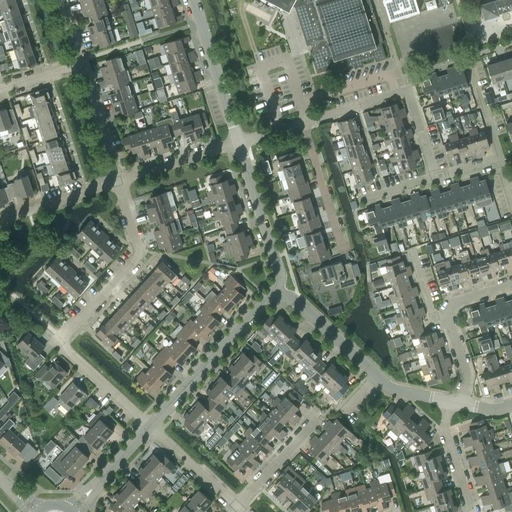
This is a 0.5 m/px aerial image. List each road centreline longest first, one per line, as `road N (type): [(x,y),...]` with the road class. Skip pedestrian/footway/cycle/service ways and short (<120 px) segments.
road 1 (residential): [(117,181),(139,253),(56,341),(116,396)]
road 2 (residential): [(449,400),(393,389),(275,292)]
road 3 (residential): [(435,178),(405,92),(304,124)]
road 4 (residential): [(149,427),(275,292)]
road 5 (residential): [(275,292),(280,276),(238,143)]
road 6 (residential): [(238,143),(190,0)]
road 7 (residential): [(304,124),(286,60),(259,68),(273,117)]
road 8 (residential): [(347,261),(304,124)]
road 9 (residential): [(117,181),(238,143)]
road 10 (residential): [(83,62),(117,181)]
road 11 (residential): [(0,219),(117,181)]
